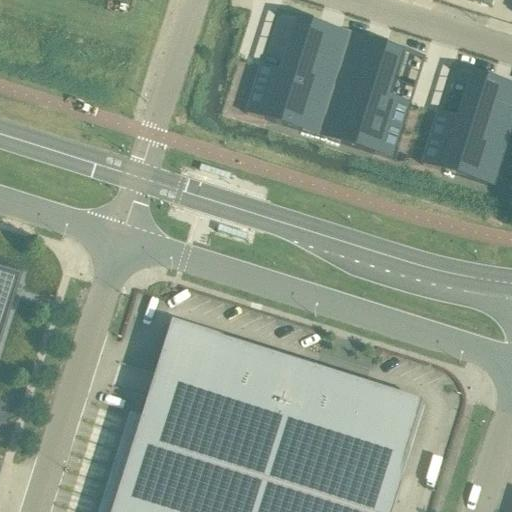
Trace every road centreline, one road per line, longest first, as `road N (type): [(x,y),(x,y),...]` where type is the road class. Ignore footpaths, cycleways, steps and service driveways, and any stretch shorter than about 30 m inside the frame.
road 1 (residential): [(511,360),(119,240)]
road 2 (residential): [(33,511),(119,240)]
road 3 (residential): [(119,240),(195,0)]
road 4 (residential): [(342,0),(511,53)]
road 5 (residential): [(119,240),(0,202)]
